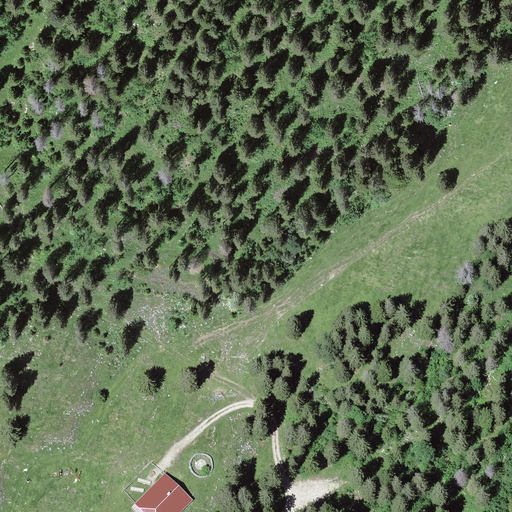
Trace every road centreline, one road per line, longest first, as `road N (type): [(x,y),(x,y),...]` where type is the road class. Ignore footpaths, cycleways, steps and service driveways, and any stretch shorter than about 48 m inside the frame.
road 1 (track): [(287,511),(269,415),(253,403),(214,416),(160,468)]
road 2 (track): [(253,403),(96,312)]
